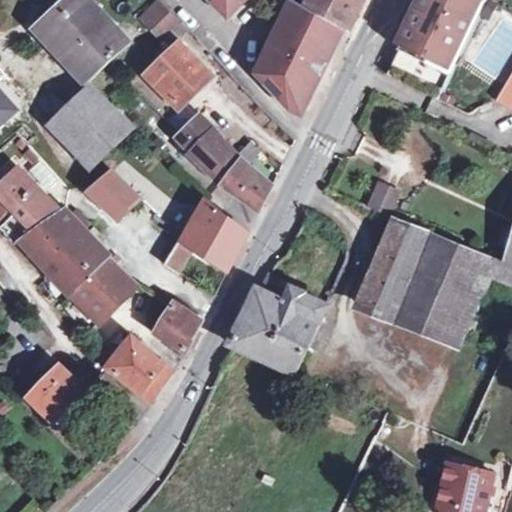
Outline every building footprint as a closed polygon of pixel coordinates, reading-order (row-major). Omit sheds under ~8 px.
[(67,0),(38,28),(88,83),(89,81),(131,40),(93,0),(67,0)] [(213,0),(229,16),(244,0),(213,0)] [(308,5),(297,0),(292,0),(257,72),(291,107),(303,113),(345,28),(307,7),(308,5)] [(310,0),(308,5),(307,7),(345,28),(350,30),(364,0),(310,0)] [(451,75),(467,44),(486,2),(482,0),(411,0),(400,29),(389,47),(428,63),(451,75)] [(143,20),(160,38),(179,20),(162,1),(143,20)] [(171,51),(156,66),(147,74),(171,99),(186,85),(193,90),(210,74),(180,42),(171,51)] [(148,58),(156,66),(171,51),(164,43),(148,58)] [(373,67),(389,74),(400,52),(389,47),(384,44),(373,67)] [(511,81),(501,100),(511,107),(511,81)] [(91,86),(53,123),(90,164),(132,125),(91,86)] [(0,87),(0,126),(20,110),(0,87)] [(221,182),(243,159),(201,115),(180,135),(180,136),(194,150),(190,154),(221,182)] [(255,145),(243,159),(248,163),(261,151),(255,145)] [(243,159),(221,182),(260,208),(272,185),(248,163),(243,159)] [(19,167),(0,185),(0,197),(15,212),(33,232),(62,211),(19,167)] [(113,173),(91,192),(122,221),(141,202),(113,173)] [(369,206),(391,215),(401,191),(379,182),(369,206)] [(0,228),(15,212),(0,197),(0,228)] [(185,242),(181,239),(166,265),(181,274),(196,249),(228,270),(249,232),(229,219),(208,201),(185,242)] [(62,211),(33,232),(15,212),(0,228),(0,229),(16,244),(22,240),(72,296),(113,256),(94,236),(84,226),(67,207),(62,211)] [(84,226),(94,236),(101,230),(90,220),(84,226)] [(100,323),(140,284),(119,263),(115,259),(115,258),(113,256),(72,296),(100,323)] [(187,353),(201,325),(195,321),(172,305),(157,333),(187,353)] [(109,367),(153,401),(172,371),(162,363),(158,359),(148,350),(134,338),(133,337),(109,367)] [(40,380),(58,359),(46,349),(28,369),(40,380)] [(55,421),(68,408),(86,389),(62,366),(31,397),(55,421)] [(7,377),(3,382),(12,391),(16,387),(7,377)] [(68,408),(55,421),(61,427),(74,414),(68,408)] [(486,511),(495,473),(448,463),(439,505),(461,510),(460,511),(486,511)]
